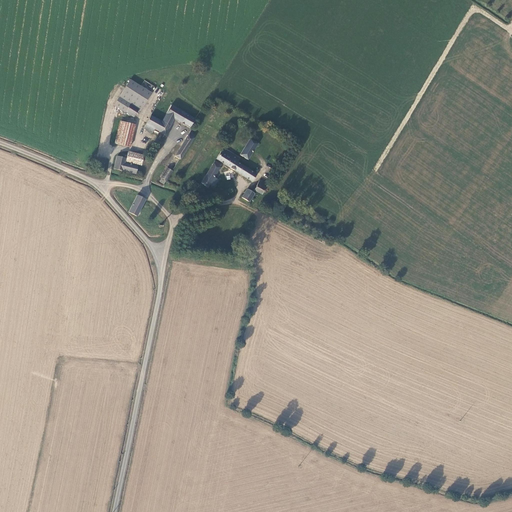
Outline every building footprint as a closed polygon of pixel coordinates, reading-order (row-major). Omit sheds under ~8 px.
[(149,92),(127,81),(113,107),(124,114),(125,112),(134,117),(138,109),(140,110),(149,92)] [(190,127),(195,120),(170,106),(161,122),(151,116),(146,124),(154,129),(164,134),(173,119),(190,127)] [(135,125),(120,121),(115,143),(130,147),(135,125)] [(154,129),(146,124),(143,129),(151,133),(154,129)] [(193,139),(188,136),(175,155),(180,159),(193,139)] [(257,143),(249,139),(240,155),(248,160),(257,143)] [(240,158),(223,148),(217,159),(252,182),(256,174),(237,163),(240,158)] [(126,163),(138,165),(138,164),(141,165),(143,155),(128,152),(127,158),(126,163)] [(136,173),(138,165),(126,163),(127,158),(117,156),(114,168),(136,173)] [(207,188),(210,185),(213,178),(221,165),(214,161),(202,183),(207,188)] [(162,178),(167,181),(172,171),(167,168),(161,177),(162,178)] [(268,185),(259,181),(255,191),(262,195),(265,188),(267,189),(268,185)] [(242,198),(251,203),(250,204),(252,205),(255,200),(252,198),(254,194),(247,189),(242,198)] [(145,199),(137,195),(129,212),(137,216),(145,199)]
